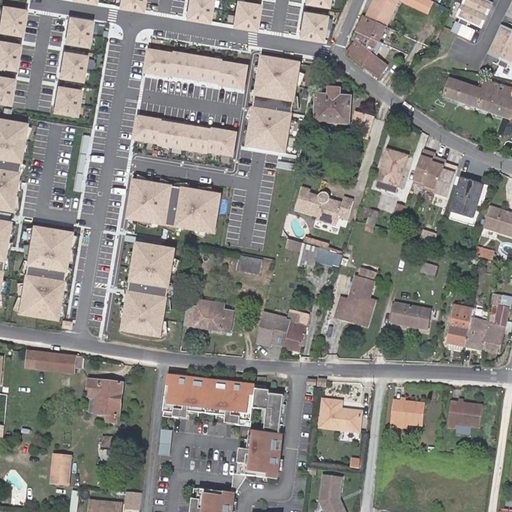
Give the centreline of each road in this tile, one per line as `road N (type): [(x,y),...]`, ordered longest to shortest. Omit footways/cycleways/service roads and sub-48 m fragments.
road 1 (residential): [(77,344),(133,18)]
road 2 (residential): [(300,367),(77,344)]
road 3 (residential): [(511,376),(300,367)]
road 4 (residential): [(334,52),(444,133),(511,165)]
road 5 (residential): [(133,18),(334,52)]
road 6 (residential): [(300,367),(287,486),(284,493),(250,494),(244,511)]
